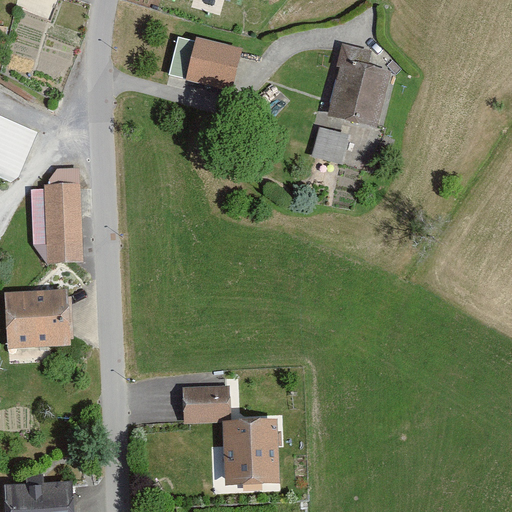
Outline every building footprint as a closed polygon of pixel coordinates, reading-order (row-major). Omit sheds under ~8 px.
[(245,50),(199,39),(189,81),(235,92),(245,50)] [(345,45),(340,67),(344,68),(332,116),(379,127),(392,75),(370,70),(374,52),(345,45)] [(0,115),(0,177),(15,184),(38,131),(0,115)] [(352,136),(323,128),(316,156),(345,164),(352,136)] [(58,169),(46,189),(81,189),(81,169),(58,169)] [(46,189),(33,190),(37,245),(48,244),(50,263),(84,261),(81,189),(46,189)] [(69,290),(8,292),(10,346),(72,344),(69,290)] [(232,388),(186,390),(187,419),(233,417),(232,388)] [(279,421),(226,423),(228,486),(274,485),(273,448),(279,448),(279,421)] [(75,511),(74,483),(6,487),(7,511),(75,511)]
